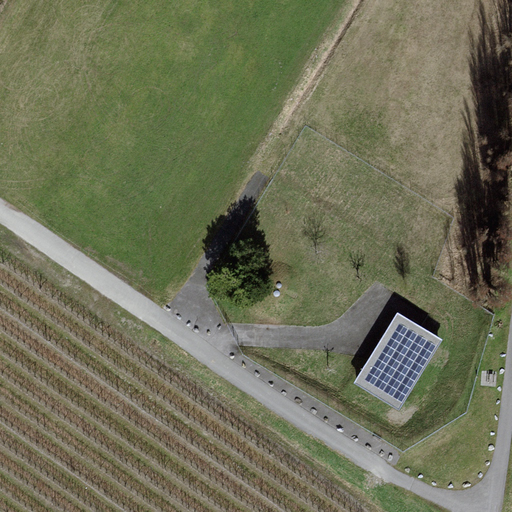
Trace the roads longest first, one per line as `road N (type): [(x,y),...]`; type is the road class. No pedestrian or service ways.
road 1 (unclassified): [(0,211),(397,478),(494,509)]
road 2 (track): [(493,511),(511,367)]
